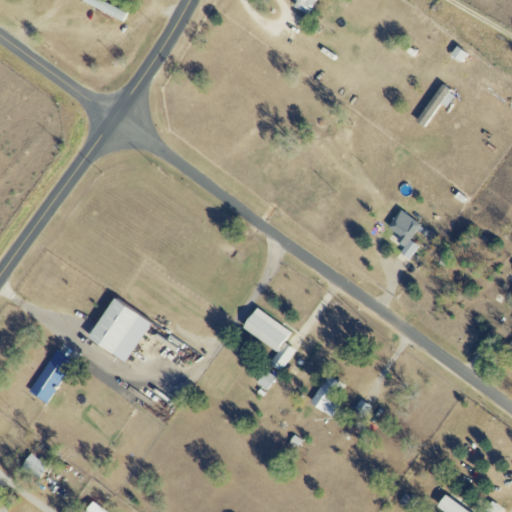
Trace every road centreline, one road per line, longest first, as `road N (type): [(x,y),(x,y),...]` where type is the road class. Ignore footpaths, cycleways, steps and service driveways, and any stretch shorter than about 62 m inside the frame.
road 1 (residential): [(113,118),(511,409)]
road 2 (tertiary): [(0,276),(191,0)]
road 3 (residential): [(0,372),(80,426),(163,511)]
road 4 (tertiary): [(0,35),(113,118)]
